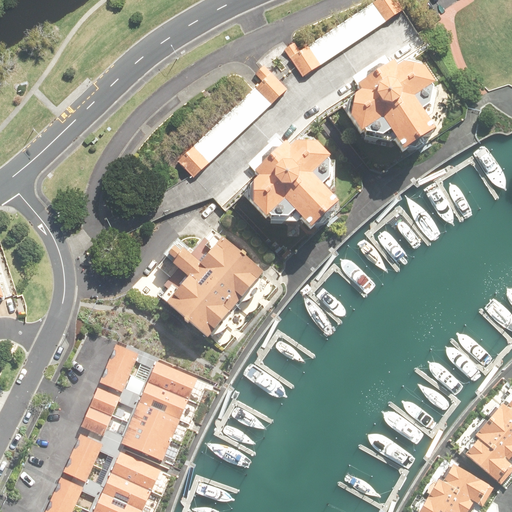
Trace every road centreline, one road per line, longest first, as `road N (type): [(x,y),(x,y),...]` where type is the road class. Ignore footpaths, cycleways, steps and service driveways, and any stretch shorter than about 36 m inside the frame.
road 1 (residential): [(58,250),(219,175),(301,94),(390,29)]
road 2 (unclassified): [(236,0),(155,46),(7,181)]
